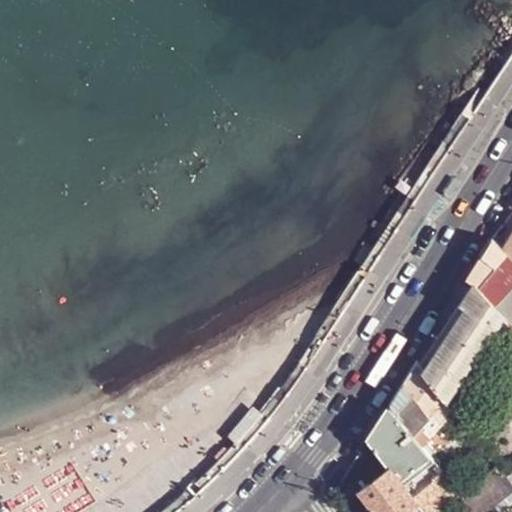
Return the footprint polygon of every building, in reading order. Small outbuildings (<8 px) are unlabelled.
[(462,113),(454,126),(461,131),(470,118),(462,113)] [(470,118),(461,131),(476,141),(485,127),(470,117),(470,118)] [(454,126),(444,140),(452,145),(461,131),(454,126)] [(461,131),(452,145),(467,155),(476,141),(461,131)] [(444,140),(435,154),(442,159),(452,145),(444,140)] [(452,145),(442,159),(457,169),(467,155),(452,145)] [(442,159),(435,154),(426,168),(433,173),(442,159)] [(457,169),(442,159),(433,173),(448,183),(457,169)] [(433,173),(426,168),(417,182),(424,187),(433,173)] [(448,183),(433,173),(424,187),(439,197),(448,183)] [(424,187),(417,182),(407,196),(415,201),(424,187)] [(439,197),(424,187),(415,201),(430,211),(439,197)] [(407,196),(399,210),(406,215),(415,201),(407,196)] [(421,226),(430,211),(415,201),(406,215),(421,226)] [(399,210),(389,224),(396,229),(406,215),(399,210)] [(406,215),(396,229),(413,240),(421,226),(406,215)] [(389,224),(380,238),(387,243),(396,229),(389,224)] [(396,229),(387,243),(403,254),(413,240),(396,229)] [(511,231),(501,248),(511,259),(511,231)] [(380,238),(362,266),(369,271),(378,257),(387,243),(380,238)] [(511,259),(501,248),(492,238),(467,279),(472,284),(473,282),(502,315),(511,325),(511,259)] [(387,243),(378,257),(394,267),(403,254),(387,243)] [(378,257),(369,271),(385,282),(394,267),(378,257)] [(311,288),(322,275),(312,266),(283,301),(300,315),(317,293),(311,288)] [(369,271),(362,266),(359,269),(349,285),(316,336),(323,340),(331,327),(341,313),(351,298),(360,285),(369,271)] [(385,282),(369,271),(360,285),(376,296),(385,282)] [(473,282),(472,284),(420,364),(424,369),(444,396),(488,334),(502,315),(473,282)] [(376,296),(360,285),(351,298),(367,310),(376,296)] [(351,298),(341,313),(357,324),(367,310),(351,298)] [(341,313),(331,327),(348,338),(357,324),(341,313)] [(511,349),(511,325),(502,315),(488,334),(511,351),(511,349)] [(331,327),(323,340),(339,351),(348,338),(331,327)] [(316,336),(300,361),(306,366),(314,353),(323,340),(316,336)] [(323,340),(314,353),(331,364),(339,351),(323,340)] [(314,353),(306,366),(323,377),(331,364),(314,353)] [(420,364),(418,360),(390,403),(392,406),(397,412),(424,369),(420,364)] [(300,361),(298,366),(283,386),(289,391),(298,378),(306,366),(300,361)] [(323,377),(306,366),(298,378),(315,389),(323,377)] [(444,396),(424,369),(397,412),(422,443),(453,407),(444,396)] [(298,378),(289,391),(306,402),(315,389),(298,378)] [(289,391),(283,386),(273,399),(263,411),(270,416),(280,404),(289,391)] [(306,402),(289,391),(280,404),(296,415),(306,402)] [(240,437),(261,413),(244,398),(218,428),(235,443),(240,437)] [(280,404),(270,416),(284,429),(296,415),(280,404)] [(422,443),(397,412),(392,406),(370,441),(391,468),(399,480),(431,455),(422,443)] [(270,416),(263,411),(261,413),(240,437),(235,443),(198,480),(202,486),(215,475),(226,464),(238,452),(248,441),(259,429),(270,416)] [(284,429),(270,416),(259,429),(274,442),(284,429)] [(263,454),(274,442),(259,429),(248,441),(263,454)] [(251,465),(263,454),(248,441),(238,452),(251,465)] [(383,474),(363,446),(348,471),(361,489),(383,474)] [(240,478),(251,465),(238,452),(226,464),(240,478)] [(412,496),(443,471),(431,455),(399,480),(411,497),(412,496)] [(228,489),(240,478),(226,464),(215,475),(228,489)] [(480,511),(511,488),(511,484),(504,474),(498,467),(461,494),(474,511),(480,511)] [(423,511),(412,496),(411,497),(399,480),(391,468),(383,474),(361,489),(377,511),(423,511)] [(215,475),(202,486),(216,501),(228,489),(215,475)] [(185,491),(160,511),(173,511),(178,508),(191,497),(185,491)] [(202,511),(203,511),(191,497),(178,508),(181,511),(202,511)]
